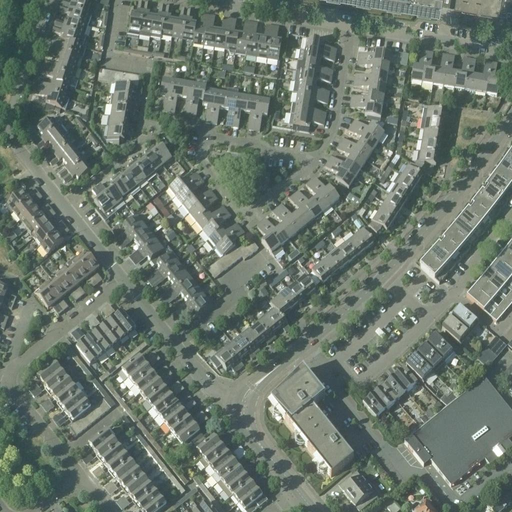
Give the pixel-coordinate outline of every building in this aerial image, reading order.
[(511,0),(381,0),(386,1),(386,2),(400,5),(400,3),(439,9),(440,0),(454,0),(454,6),(499,15),(500,13),(505,13),(506,10),(511,10),(511,0)] [(63,1),(61,8),(89,17),(89,16),(92,6),(76,1),(75,5),(71,4),(63,1)] [(158,19),(154,18),(150,39),(151,39),(160,40),(161,37),(165,16),(166,8),(160,7),(158,19)] [(69,21),(88,28),(91,17),(89,16),(89,17),(61,8),(59,13),(67,16),(70,17),(69,21)] [(140,39),(144,13),(138,12),(137,16),(132,15),(129,32),(128,31),(127,37),(140,39)] [(140,39),(150,40),(151,39),(150,39),(154,18),(149,18),(150,14),(144,13),(140,39)] [(193,46),(204,48),(209,15),(202,14),(200,29),(197,29),(196,29),(194,42),(193,42),(193,46)] [(215,16),(209,15),(204,48),(214,49),(217,32),(213,31),(215,16)] [(161,37),(172,39),(175,22),(171,21),(171,17),(165,16),(161,37)] [(172,39),(183,40),(186,20),(180,18),(179,23),(175,22),(172,39)] [(214,49),(225,51),(230,19),(223,18),(221,33),(217,32),(214,49)] [(225,51),(229,52),(229,53),(230,54),(233,55),(234,54),(234,53),(235,53),(238,35),(233,35),(236,20),(230,19),(225,51)] [(183,40),(193,42),(194,42),(196,29),(197,29),(197,25),(192,24),(193,21),(186,20),(183,40)] [(88,28),(69,21),(68,25),(64,24),(56,22),(54,28),(84,38),(84,37),(88,28)] [(234,56),(235,56),(245,58),(251,22),(244,21),(242,36),(238,35),(235,53),(234,56)] [(245,58),(257,60),(260,39),(255,39),(257,23),(251,22),(245,58)] [(273,26),(266,25),(264,40),(260,39),(257,60),(267,62),(273,26)] [(278,63),(279,60),(281,43),(276,42),(279,27),(273,26),(267,62),(278,63)] [(67,43),(82,48),(86,38),(84,37),(84,38),(54,28),(52,33),(60,36),(64,37),(62,42),(67,44),(67,43)] [(303,41),(301,51),(335,57),(336,51),(323,49),(323,44),(303,41)] [(49,49),(79,59),(82,60),(86,49),(82,48),(67,43),(67,44),(65,48),(51,43),(49,49)] [(79,59),(49,49),(47,55),(61,60),(59,64),(75,69),(76,69),(79,59)] [(300,52),(298,62),(320,65),(321,61),(334,63),(335,57),(301,51),(301,52),(300,52)] [(359,55),(358,61),(389,66),(391,55),(376,52),(375,58),(359,55)] [(411,83),(422,85),(428,53),(421,52),(419,68),(414,67),(411,83)] [(422,85),(433,86),(435,70),(431,70),(433,54),(428,53),(422,85)] [(433,86),(443,88),(449,57),(443,56),(440,71),(435,70),(433,86)] [(443,88),(453,90),(456,74),(452,73),(455,58),(449,57),(443,88)] [(453,90),(464,92),(470,60),(464,59),(461,75),(456,74),(453,90)] [(464,92),(475,94),(478,78),(473,77),(476,61),(470,60),(464,92)] [(373,69),(372,75),(387,77),(389,66),(358,61),(358,67),(373,69)] [(298,62),(296,73),(332,79),(333,72),(319,70),(320,65),(298,62)] [(43,70),(72,79),(75,80),(78,70),(76,69),(75,69),(59,64),(58,68),(45,63),(43,70)] [(475,94),(486,95),(491,64),(485,63),(482,79),(478,78),(475,94)] [(497,97),(500,82),(494,81),(497,65),(491,64),(486,95),(497,97)] [(72,79),(43,70),(41,76),(54,80),(53,84),(68,90),(72,79)] [(116,73),(114,86),(115,86),(114,96),(130,99),(131,94),(137,95),(138,90),(132,89),(126,88),(120,87),(122,74),(116,73)] [(331,85),(332,79),(296,73),(295,83),(316,87),(317,83),(331,85)] [(126,88),(132,89),(134,76),(128,75),(126,88)] [(356,76),(355,83),(386,88),(387,77),(372,75),(372,79),(356,76)] [(169,114),(174,83),(163,81),(160,96),(166,97),(163,113),(169,114)] [(204,104),(206,89),(206,88),(207,83),(195,81),(194,86),(195,86),(190,118),(197,119),(199,103),(203,103),(204,104)] [(68,90),(53,84),(51,88),(38,83),(36,90),(65,100),(65,99),(68,90)] [(184,84),(174,83),(169,114),(175,115),(177,99),(182,100),(184,84)] [(293,95),(298,95),(298,94),(328,100),(329,94),(316,91),(316,87),(295,83),(293,95)] [(369,91),(368,96),(384,98),(386,88),(355,83),(354,88),(369,91)] [(184,117),(190,118),(195,86),(194,86),(184,84),(182,100),(186,101),(184,117)] [(216,94),(216,91),(206,89),(204,104),(203,103),(203,107),(208,108),(205,124),(211,125),(216,94)] [(55,107),(61,109),(65,111),(69,101),(65,99),(65,100),(36,90),(34,96),(47,100),(44,110),(44,114),(53,112),(55,107)] [(219,110),(224,111),(227,96),(216,94),(211,125),(216,126),(219,110)] [(298,94),(298,95),(296,105),(313,108),(313,104),(327,106),(328,100),(298,94)] [(112,107),(134,111),(135,105),(130,104),(130,99),(114,96),(112,96),(110,107),(112,107)] [(226,127),(232,128),(237,98),(227,96),(224,111),(228,112),(226,127)] [(352,97),(351,104),(382,109),(384,98),(368,96),(368,100),(352,97)] [(241,114),(245,115),(248,99),(237,98),(232,128),(238,129),(241,114)] [(247,131),(253,132),(258,101),(248,99),(245,115),(250,115),(247,131)] [(258,101),(253,132),(259,133),(262,117),(267,118),(270,103),(258,101)] [(296,105),(292,104),(290,115),(325,121),(326,114),(312,112),(313,108),(296,105)] [(351,104),(350,110),(366,112),(365,117),(372,118),(371,122),(377,123),(378,119),(381,120),(382,109),(351,104)] [(112,107),(110,118),(127,121),(128,115),(133,116),(134,111),(112,107)] [(424,109),(422,120),(443,124),(445,112),(424,109)] [(324,127),(325,121),(290,115),(289,126),(309,129),(310,125),(324,127)] [(106,128),(109,128),(109,129),(131,132),(132,127),(126,126),(127,121),(110,118),(108,117),(106,128)] [(53,118),(51,120),(37,131),(40,135),(37,137),(41,142),(60,127),(53,118)] [(420,131),(424,131),(424,132),(441,134),(443,124),(422,120),(420,131)] [(355,122),(352,127),(378,145),(384,135),(376,130),(371,127),(368,130),(355,122)] [(371,126),(371,127),(376,130),(381,124),(377,123),(371,122),(371,126)] [(51,148),(64,137),(68,134),(61,126),(60,127),(41,142),(45,147),(48,145),(51,148)] [(362,141),(359,145),(372,154),(378,145),(352,127),(348,132),(362,141)] [(133,132),(131,132),(109,129),(107,140),(107,143),(106,143),(106,144),(119,146),(120,142),(124,143),(125,137),(132,138),(133,132)] [(424,132),(422,142),(439,145),(441,134),(424,132)] [(64,137),(51,148),(53,151),(51,153),(55,159),(71,146),(64,137)] [(343,140),(340,145),(367,163),(372,154),(359,145),(356,149),(343,140)] [(422,142),(420,153),(437,156),(439,145),(422,142)] [(350,159),(347,163),(360,172),(367,163),(340,145),(337,150),(350,159)] [(71,146),(55,159),(59,164),(62,162),(64,165),(78,154),(71,146)] [(153,146),(149,150),(162,167),(171,160),(160,146),(156,150),(153,146)] [(147,157),(143,160),(154,174),(154,173),(162,167),(149,150),(144,153),(147,157)] [(418,153),(415,166),(414,168),(426,176),(432,167),(436,167),(437,156),(420,153),(420,154),(418,153)] [(78,154),(64,165),(67,168),(64,171),(68,176),(84,162),(78,154)] [(332,158),(328,163),(355,181),(360,172),(347,163),(345,167),(332,158)] [(136,160),(132,163),(146,180),(148,182),(156,176),(154,173),(154,174),(143,160),(139,164),(136,160)] [(511,179),(511,165),(505,160),(499,170),(511,179)] [(92,171),(91,171),(84,162),(68,176),(72,181),(75,178),(78,182),(92,171)] [(137,186),(145,180),(147,183),(148,182),(146,180),(132,163),(127,167),(130,171),(126,174),(137,187),(137,186)] [(349,190),(355,181),(328,163),(325,168),(338,177),(335,181),(349,190)] [(410,165),(402,178),(401,178),(416,187),(422,178),(424,179),(426,176),(414,168),(410,165)] [(511,193),(511,179),(499,170),(492,179),(511,193)] [(139,189),(137,186),(137,187),(126,174),(122,177),(119,174),(115,177),(128,194),(129,193),(131,195),(139,189)] [(168,190),(175,199),(199,179),(195,174),(183,184),(180,180),(168,190)] [(410,196),(416,187),(401,178),(402,178),(399,176),(393,185),(396,187),(410,196)] [(122,203),(130,196),(131,195),(129,193),(128,194),(115,177),(111,180),(114,184),(109,188),(110,190),(110,189),(120,201),(120,200),(122,203)] [(175,199),(181,207),(194,197),(191,193),(203,183),(199,179),(175,199)] [(316,179),(311,183),(331,207),(340,200),(330,188),(325,191),(316,179)] [(511,197),(511,193),(492,179),(485,188),(507,204),(511,197)] [(316,198),(312,201),(323,214),(331,207),(311,183),(306,187),(316,198)] [(113,209),(121,203),(123,204),(122,203),(120,200),(120,201),(110,189),(110,190),(107,192),(104,189),(100,184),(95,188),(113,209)] [(396,187),(390,196),(404,206),(410,196),(396,187)] [(95,211),(104,223),(106,226),(109,223),(107,221),(116,213),(113,209),(95,188),(91,192),(95,196),(98,200),(93,203),(98,209),(95,211)] [(500,213),(507,204),(485,188),(478,197),(500,213)] [(2,200),(6,205),(13,214),(38,194),(33,189),(25,196),(22,192),(13,199),(9,195),(2,200)] [(181,207),(188,216),(213,196),(210,191),(197,201),(194,197),(181,207)] [(299,192),(294,196),(314,221),(315,220),(318,220),(321,218),(322,215),(323,214),(312,201),(309,204),(299,192)] [(38,194),(13,214),(19,223),(36,209),(33,206),(42,199),(38,194)] [(217,200),(213,196),(188,216),(195,224),(208,215),(204,210),(217,200)] [(299,212),(296,215),(306,227),(314,221),(294,196),(290,200),(299,212)] [(390,196),(384,205),(398,214),(404,206),(390,196)] [(471,206),(492,223),(500,213),(478,197),(471,206)] [(164,208),(157,199),(153,203),(159,211),(164,208)] [(384,205),(378,214),(393,224),(398,214),(384,205)] [(36,209),(19,223),(26,231),(51,211),(47,206),(38,212),(36,209)] [(151,206),(147,209),(154,217),(158,214),(151,206)] [(282,206),(277,210),(297,234),(306,227),(296,215),(292,218),(282,206)] [(464,215),(485,232),(492,223),(471,206),(464,215)] [(159,211),(166,219),(170,216),(163,208),(159,211)] [(211,218),(208,215),(195,224),(202,233),(227,213),(223,208),(211,218)] [(282,225),(279,228),(289,241),(297,234),(277,210),(273,213),(282,225)] [(51,211),(26,231),(33,239),(49,226),(46,223),(55,216),(51,211)] [(231,217),(227,213),(202,233),(209,241),(221,231),(218,227),(231,217)] [(371,226),(369,227),(378,239),(384,234),(385,231),(387,232),(393,224),(378,214),(372,223),(373,223),(371,226)] [(464,215),(457,224),(478,241),(485,232),(464,215)] [(355,216),(351,220),(353,223),(359,229),(363,226),(358,219),(355,216)] [(126,240),(143,226),(135,217),(123,228),(126,232),(122,236),(126,240)] [(178,225),(171,217),(167,220),(173,228),(178,225)] [(280,248),(289,241),(279,228),(275,231),(265,219),(261,223),(280,248)] [(49,226),(33,239),(39,248),(64,227),(60,222),(52,229),(49,226)] [(280,248),(261,223),(255,227),(265,239),(261,242),(274,258),(283,251),(280,248)] [(457,224),(450,232),(470,250),(478,241),(457,224)] [(213,252),(216,250),(241,230),(237,225),(224,235),(221,231),(209,241),(206,244),(213,252)] [(149,235),(143,226),(126,240),(129,244),(133,241),(136,245),(149,235)] [(64,227),(39,248),(46,256),(63,243),(60,239),(69,232),(64,227)] [(363,231),(355,238),(365,251),(374,244),(373,243),(376,241),(367,229),(364,232),(363,231)] [(216,250),(222,258),(223,258),(226,256),(230,252),(235,248),(232,244),(244,234),(241,230),(216,250)] [(470,250),(450,232),(442,241),(463,259),(470,250)] [(9,243),(17,238),(14,233),(5,238),(9,243)] [(136,252),(139,257),(156,243),(149,235),(136,245),(140,249),(136,252)] [(355,238),(346,245),(357,258),(365,251),(355,238)] [(251,240),(246,244),(253,253),(259,249),(251,240)] [(463,259),(442,241),(435,250),(455,267),(463,259)] [(147,258),(150,262),(158,256),(162,261),(167,256),(156,243),(139,257),(143,261),(147,258)] [(336,250),(337,252),(348,265),(357,258),(346,245),(345,243),(336,250)] [(246,244),(241,248),(249,257),(253,253),(246,244)] [(237,251),(235,248),(230,252),(238,261),(242,258),(237,252),(237,251)] [(241,248),(237,251),(237,252),(242,258),(245,261),(249,257),(241,248)] [(340,271),(348,265),(337,252),(336,250),(328,257),(329,258),(340,271)] [(435,250),(427,258),(447,276),(455,267),(435,250)] [(288,258),(292,262),(300,255),(296,251),(288,258)] [(511,256),(505,251),(497,260),(511,272),(511,256)] [(233,265),(238,261),(230,252),(226,256),(233,265)] [(85,253),(77,260),(97,285),(102,281),(95,272),(99,269),(85,253)] [(156,273),(160,277),(177,264),(179,262),(172,253),(170,255),(170,254),(167,256),(162,261),(158,256),(150,262),(154,268),(157,266),(160,270),(156,273)] [(331,278),(340,271),(329,258),(328,257),(326,255),(322,259),(325,262),(321,265),(320,265),(331,278)] [(222,258),(221,259),(229,268),(233,265),(226,256),(223,258),(222,258)] [(75,258),(67,265),(68,267),(82,283),(85,281),(92,289),(97,285),(77,260),(75,258)] [(447,276),(427,258),(419,267),(420,268),(439,285),(447,276)] [(221,259),(217,263),(224,272),(229,268),(221,259)] [(511,272),(497,260),(490,269),(508,285),(511,279),(511,272)] [(322,286),(331,278),(320,265),(321,265),(318,262),(313,265),(316,269),(311,272),(322,286)] [(217,263),(212,266),(219,276),(224,272),(217,263)] [(167,279),(170,282),(183,271),(177,264),(160,277),(163,282),(167,279)] [(212,266),(207,270),(215,279),(219,276),(212,266)] [(60,274),(80,299),(85,295),(78,286),(82,283),(68,267),(60,274)] [(511,288),(508,285),(490,269),(482,278),(500,294),(505,288),(511,293),(506,299),(511,304),(511,288)] [(170,290),(174,294),(191,281),(183,271),(170,282),(174,287),(170,290)] [(277,279),(280,282),(288,275),(286,272),(277,279)] [(51,280),(65,297),(68,294),(75,303),(80,299),(60,274),(51,280)] [(305,278),(296,285),(306,298),(315,291),(305,278)] [(482,278),(474,288),(492,303),(497,297),(503,302),(498,308),(504,314),(511,304),(506,299),(500,294),(482,278)] [(280,282),(277,279),(273,282),(268,286),(271,289),(280,282)] [(43,287),(63,312),(68,308),(62,300),(65,297),(51,280),(43,287)] [(181,296),(184,300),(197,289),(191,281),(174,294),(177,299),(181,296)] [(296,285),(287,292),(298,304),(306,298),(296,285)] [(0,299),(13,305),(16,298),(6,294),(7,290),(0,287),(0,299)] [(63,312),(43,287),(34,294),(47,311),(51,308),(58,316),(63,312)] [(474,288),(466,297),(467,297),(466,297),(484,312),(489,306),(495,311),(489,317),(496,323),(504,314),(498,308),(492,303),(474,288)] [(184,307),(187,311),(204,297),(197,289),(184,300),(187,304),(184,307)] [(260,293),(264,298),(268,295),(264,289),(260,293)] [(290,311),(298,304),(287,292),(286,289),(277,296),(279,298),(290,311)] [(211,306),(204,297),(187,311),(191,315),(194,313),(198,317),(211,306)] [(270,305),(274,309),(281,318),(290,311),(279,298),(270,305)] [(0,308),(1,307),(11,311),(13,305),(0,299),(0,308)] [(480,325),(459,307),(449,319),(470,336),(480,325)] [(282,328),(285,332),(286,334),(291,330),(281,318),(274,309),(265,316),(266,318),(277,331),(282,328)] [(114,320),(128,338),(136,331),(122,314),(114,320)] [(0,322),(6,325),(8,319),(0,315),(0,322)] [(273,335),(277,331),(266,318),(265,316),(256,323),(257,325),(258,325),(272,343),(276,339),(273,335)] [(461,347),(470,336),(449,319),(440,329),(461,347)] [(128,338),(114,320),(106,326),(120,343),(128,338)] [(248,329),(248,330),(247,330),(249,332),(260,345),(264,342),(268,346),(272,343),(258,325),(257,325),(250,331),(248,329)] [(99,332),(113,349),(120,343),(106,326),(99,332)] [(72,333),(77,342),(84,338),(79,329),(72,333)] [(256,348),(260,345),(249,332),(247,330),(239,337),(240,339),(241,338),(254,356),(255,356),(259,352),(256,348)] [(91,338),(105,355),(113,349),(99,332),(91,338)] [(444,365),(446,367),(456,357),(435,335),(425,345),(444,365)] [(247,355),(250,359),(252,361),(256,357),(255,356),(254,356),(241,338),(240,339),(239,337),(231,344),(232,345),(243,358),(247,355)] [(84,344),(98,362),(105,355),(91,338),(84,344)] [(495,339),(486,350),(497,359),(506,348),(495,339)] [(145,343),(137,349),(140,353),(148,346),(145,343)] [(76,350),(90,368),(98,362),(84,344),(76,350)] [(223,349),(223,350),(222,350),(222,351),(224,352),(239,371),(244,367),(239,362),(243,358),(232,345),(225,351),(223,349)] [(425,345),(414,356),(434,375),(444,365),(425,345)] [(137,349),(130,355),(132,358),(140,353),(137,349)] [(224,352),(222,351),(222,350),(209,361),(217,370),(222,367),(226,372),(230,369),(235,375),(239,371),(224,352)] [(487,370),(497,359),(486,350),(477,361),(487,370)] [(68,353),(75,362),(78,359),(71,351),(68,353)] [(130,355),(122,361),(125,365),(132,358),(130,355)] [(424,385),(434,375),(414,356),(404,365),(424,385)] [(145,366),(142,363),(144,361),(140,357),(120,373),(126,381),(128,380),(145,366)] [(78,359),(75,362),(81,369),(84,367),(78,359)] [(122,361),(115,367),(117,370),(125,365),(122,361)] [(44,387),(61,373),(54,365),(37,378),(44,387)] [(151,374),(145,366),(128,380),(134,388),(151,374)] [(84,367),(81,369),(87,377),(90,374),(84,367)] [(115,367),(107,373),(110,377),(117,370),(115,367)] [(402,368),(392,377),(405,392),(416,382),(402,368)] [(464,374),(468,378),(473,373),(469,369),(464,374)] [(353,461),(342,447),(320,419),(318,421),(309,410),(324,399),(302,372),(301,373),(304,376),(293,385),(292,385),(270,403),(331,478),(353,461)] [(61,373),(44,387),(50,394),(67,381),(61,373)] [(107,373),(99,380),(102,383),(110,377),(107,373)] [(90,374),(87,377),(93,384),(96,382),(90,374)] [(134,388),(140,395),(157,381),(151,374),(134,388)] [(510,389),(511,386),(511,381),(504,374),(500,380),(510,389)] [(392,377),(382,386),(395,402),(405,392),(392,377)] [(511,438),(511,414),(492,389),(484,379),(404,443),(423,467),(430,462),(450,488),(484,461),(489,467),(511,448),(511,446),(508,442),(511,438)] [(67,381),(50,394),(56,402),(73,388),(67,381)] [(140,395),(146,403),(163,389),(157,381),(140,395)] [(96,382),(93,384),(99,392),(102,389),(96,382)] [(104,386),(111,394),(114,391),(107,383),(104,386)] [(448,390),(453,394),(458,389),(453,384),(448,390)] [(382,386),(372,395),(385,411),(395,402),(382,386)] [(73,388),(56,402),(62,409),(79,396),(73,388)] [(99,392),(105,399),(108,397),(102,389),(99,392)] [(146,403),(152,410),(169,396),(163,389),(146,403)] [(111,394),(117,401),(120,399),(114,391),(111,394)] [(372,395),(362,405),(375,420),(385,411),(372,395)] [(79,396),(62,409),(68,417),(85,403),(84,403),(79,396)] [(152,410),(158,418),(175,404),(169,396),(152,410)] [(444,406),(449,401),(445,396),(440,401),(444,406)] [(115,407),(108,397),(105,399),(103,401),(111,410),(115,407)] [(188,410),(196,405),(190,397),(182,402),(188,410)] [(47,412),(54,406),(48,399),(41,405),(47,412)] [(89,412),(94,408),(95,408),(88,399),(84,403),(85,403),(68,417),(74,424),(76,423),(80,419),(85,415),(89,412)] [(117,401),(123,409),(126,406),(120,399),(117,401)] [(106,414),(111,410),(103,401),(98,405),(106,414)] [(158,418),(164,425),(181,411),(175,404),(158,418)] [(94,408),(101,418),(106,414),(98,405),(95,408),(94,408)] [(123,409),(129,417),(132,414),(126,406),(123,409)] [(89,412),(97,421),(101,418),(94,408),(89,412)] [(425,414),(430,420),(436,415),(431,409),(425,414)] [(164,425),(170,432),(187,419),(181,411),(164,425)] [(85,415),(92,425),(97,421),(89,412),(85,415)] [(200,422),(206,419),(203,413),(196,416),(200,422)] [(53,420),(59,429),(66,423),(60,414),(53,420)] [(129,417),(135,424),(138,421),(132,414),(129,417)] [(80,419),(88,428),(92,425),(85,415),(80,419)] [(121,420),(127,428),(131,425),(124,417),(121,420)] [(76,423),(83,432),(88,428),(80,419),(76,423)] [(170,432),(176,440),(193,426),(187,419),(170,432)] [(135,424),(141,432),(144,429),(138,421),(135,424)] [(71,426),(79,436),(83,432),(76,423),(74,424),(71,426)] [(127,428),(133,435),(137,432),(131,425),(127,428)] [(79,436),(71,426),(67,430),(74,439),(79,436)] [(189,442),(192,447),(203,438),(193,426),(176,440),(182,448),(189,442)] [(141,432),(147,439),(150,436),(144,429),(141,432)] [(105,432),(88,446),(95,454),(112,440),(105,432)] [(133,435),(139,443),(143,440),(137,432),(133,435)] [(147,439),(153,446),(156,444),(150,436),(147,439)] [(192,447),(196,452),(195,453),(198,457),(199,456),(203,460),(220,446),(213,438),(207,443),(203,438),(192,447)] [(112,440),(95,454),(100,461),(117,448),(112,440)] [(139,443),(145,450),(149,448),(143,440),(139,443)] [(153,446),(159,454),(162,451),(156,444),(153,446)] [(209,467),(226,454),(220,446),(203,460),(199,463),(205,470),(209,467)] [(106,469),(124,455),(117,448),(100,461),(106,469)] [(145,450),(151,458),(155,455),(149,448),(145,450)] [(159,454),(168,466),(172,463),(162,451),(159,454)] [(209,467),(214,474),(215,475),(232,461),(226,454),(209,467)] [(124,455),(106,469),(112,476),(130,463),(124,455)] [(151,458),(157,465),(161,462),(155,455),(151,458)] [(210,477),(211,478),(217,485),(238,469),(239,467),(236,464),(235,465),(232,461),(215,475),(214,474),(210,477)] [(157,465),(163,473),(167,470),(161,462),(157,465)] [(130,463),(112,476),(119,484),(136,470),(130,463)] [(168,466),(179,479),(182,476),(172,463),(168,466)] [(217,485),(223,493),(244,476),(238,469),(217,485)] [(142,478),(136,470),(119,484),(125,491),(142,478)] [(163,473),(169,480),(173,478),(167,470),(163,473)] [(344,490),(342,492),(348,501),(369,484),(367,482),(365,484),(356,473),(340,486),(344,490)] [(182,476),(179,479),(185,486),(188,484),(182,476)] [(229,500),(233,497),(250,484),(244,476),(223,493),(229,500)] [(199,488),(202,485),(196,477),(192,480),(199,488)] [(148,485),(142,478),(125,491),(130,499),(148,485)] [(169,480),(175,488),(179,485),(173,478),(169,480)] [(233,497),(239,505),(256,491),(250,484),(233,497)] [(370,486),(369,484),(348,501),(355,509),(357,507),(361,511),(377,499),(368,488),(370,486)] [(154,493),(148,485),(130,499),(137,507),(154,493)] [(179,485),(175,488),(182,495),(185,493),(179,485)] [(205,495),(208,492),(202,485),(199,488),(205,495)] [(187,496),(190,499),(198,493),(195,489),(187,496)] [(239,505),(244,511),(254,511),(267,502),(260,494),(259,495),(256,491),(239,505)] [(208,492),(205,495),(211,503),(214,500),(208,492)] [(137,507),(140,511),(144,511),(160,500),(154,493),(137,507)] [(489,511),(500,511),(511,502),(511,499),(506,493),(489,507),(488,506),(486,507),(489,511)] [(179,502),(182,505),(190,499),(187,496),(179,502)] [(144,511),(160,511),(166,508),(160,500),(144,511)] [(214,500),(211,503),(217,510),(220,508),(214,500)] [(398,511),(400,511),(390,500),(384,506),(389,511),(398,511)] [(430,511),(428,509),(430,507),(424,501),(418,506),(415,505),(411,509),(411,511),(430,511)] [(172,508),(174,511),(182,505),(179,502),(172,508)]
